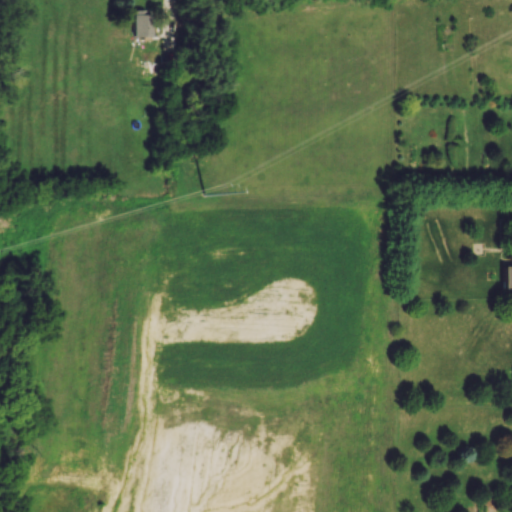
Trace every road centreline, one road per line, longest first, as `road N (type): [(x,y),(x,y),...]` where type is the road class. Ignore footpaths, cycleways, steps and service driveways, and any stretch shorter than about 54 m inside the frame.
road 1 (residential): [(175,196),(136,511)]
road 2 (residential): [(282,326),(160,326)]
